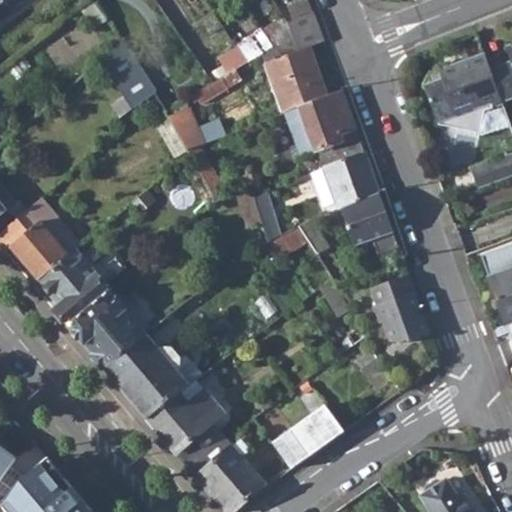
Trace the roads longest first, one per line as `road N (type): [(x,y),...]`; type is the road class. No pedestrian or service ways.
road 1 (residential): [(358,45),(484,395)]
road 2 (primary): [(0,324),(159,511)]
road 3 (residential): [(282,511),(342,467),(383,454),(484,395)]
road 4 (residential): [(478,0),(358,45)]
